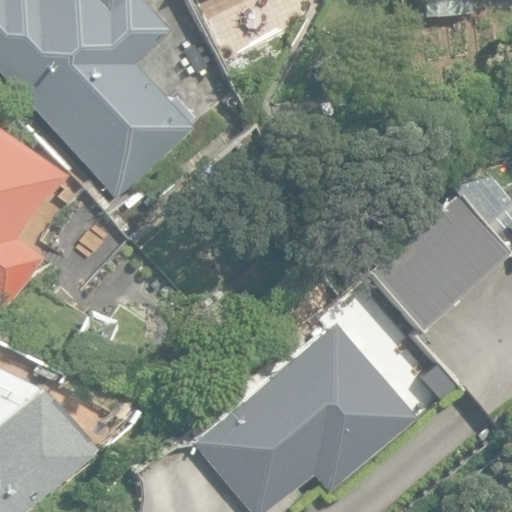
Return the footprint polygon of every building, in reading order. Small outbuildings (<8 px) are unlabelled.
[(0,0),(0,77),(111,197),(189,125),(184,120),(188,117),(168,95),(163,99),(126,60),(162,27),(137,0),(0,0)] [(470,6),(469,0),(401,0),(403,33),(435,31),(433,9),(470,6)] [(0,305),(2,307),(38,254),(21,243),(27,234),(17,227),(55,171),(0,134),(0,305)] [(504,252),(448,187),(357,263),(413,329),(504,252)] [(414,415),(323,322),(189,440),(254,511),(262,511),(306,474),(328,492),(414,415)] [(29,383),(0,370),(0,511),(21,511),(88,453),(29,383)]
